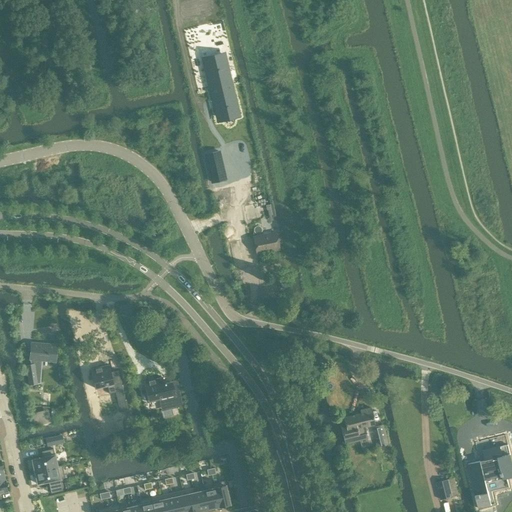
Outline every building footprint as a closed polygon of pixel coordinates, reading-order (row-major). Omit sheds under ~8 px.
[(205,59),(204,59),(213,98),(211,98),(214,111),(216,110),(218,118),(219,117),(221,116),(222,119),(234,116),(233,113),(236,113),(237,113),(230,81),(231,80),(228,68),(227,68),(223,55),(205,59)] [(219,151),(206,154),(208,163),(221,160),(219,151)] [(223,171),(211,174),(212,183),(225,180),(223,171)] [(251,229),(233,231),(238,267),(257,264),(251,229)] [(276,233),(253,238),(256,253),(279,249),(276,233)] [(41,345),(31,344),(30,360),(31,365),(25,366),(28,385),(37,383),(36,377),(38,377),(39,360),(54,362),(55,346),(47,345),(47,344),(41,344),(41,345)] [(109,365),(90,369),(95,388),(107,385),(109,394),(115,392),(120,412),(127,410),(118,370),(111,372),(109,365)] [(148,401),(160,398),(162,406),(169,404),(170,408),(182,405),(180,395),(174,396),(171,382),(164,384),(162,377),(143,382),(148,401)] [(360,414),(343,418),(345,426),(340,427),(345,444),(360,440),(367,438),(364,427),(375,425),(370,408),(360,411),(360,414)] [(48,424),(46,412),(33,415),(35,426),(48,424)] [(381,423),(382,425),(375,427),(378,438),(375,439),(377,447),(387,445),(382,423),(381,423)] [(55,437),(46,439),(47,446),(57,444),(56,439),(62,438),(61,436),(55,437)] [(506,445),(483,451),(485,461),(481,462),(481,461),(468,464),(478,508),(491,505),(486,484),(511,477),(511,461),(508,447),(506,447),(506,445)] [(57,467),(53,449),(42,452),(43,457),(32,460),(33,465),(32,465),(34,472),(57,467)] [(34,472),(35,480),(36,480),(37,484),(48,482),(51,494),(63,491),(60,479),(65,478),(62,466),(57,467),(34,472)] [(436,482),(441,500),(452,497),(448,479),(436,482)] [(227,491),(225,481),(213,484),(214,486),(219,507),(230,505),(229,498),(230,498),(228,491),(227,491)] [(214,486),(204,488),(208,509),(219,507),(214,486)] [(182,491),(186,511),(196,511),(198,511),(193,491),(194,490),(193,488),(182,491)] [(208,509),(204,488),(194,490),(193,491),(198,511),(208,509)] [(172,493),(175,511),(186,511),(182,491),(172,493)] [(164,511),(175,511),(172,493),(161,495),(164,511)] [(150,498),(153,511),(164,511),(161,495),(150,498)] [(139,500),(140,502),(142,511),(153,511),(150,498),(139,500)] [(129,505),(130,507),(131,511),(142,511),(140,502),(129,505)]
